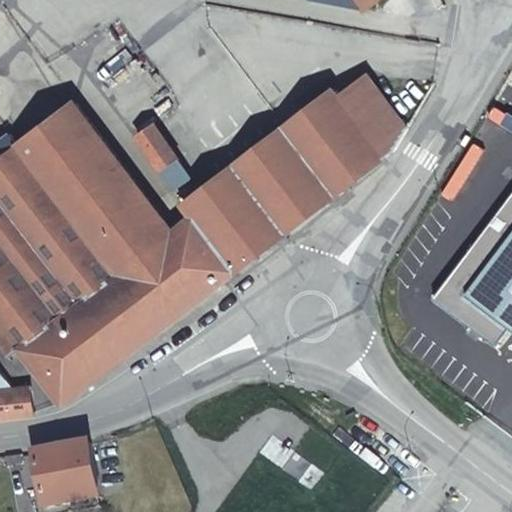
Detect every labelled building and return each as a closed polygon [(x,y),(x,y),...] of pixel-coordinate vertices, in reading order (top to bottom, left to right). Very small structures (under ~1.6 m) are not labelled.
[(340,0),(365,6),(367,8),(377,0),(340,0)] [(399,144),(408,128),(367,73),(340,93),(337,88),(185,204),(194,216),(195,215),(237,270),(395,149),(399,144)] [(0,342),(10,355),(20,348),(174,231),(76,102),(19,146),(11,135),(0,143),(0,342)] [(140,137),(163,167),(178,156),(157,125),(140,137)] [(178,156),(163,167),(174,182),(189,171),(178,156)] [(511,192),(433,304),(495,348),(507,332),(511,335),(511,192)] [(20,348),(63,404),(71,398),(237,270),(195,215),(194,216),(174,231),(20,348)] [(0,362),(0,417),(39,413),(36,386),(19,388),(0,362)] [(92,444),(38,454),(48,508),(103,499),(92,444)]
